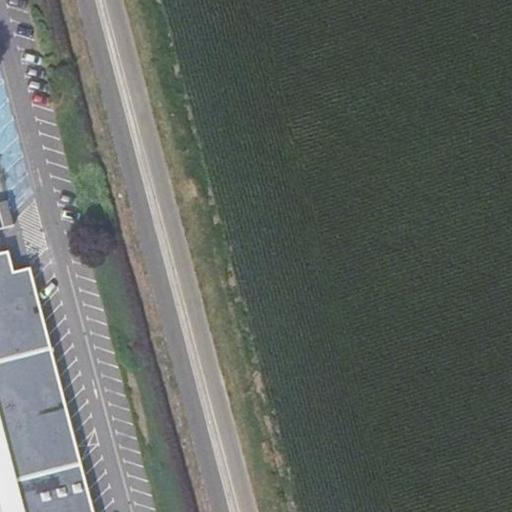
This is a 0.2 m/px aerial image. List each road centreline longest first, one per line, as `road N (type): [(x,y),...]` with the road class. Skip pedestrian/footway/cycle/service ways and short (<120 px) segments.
road 1 (tertiary): [(249,511),(113,0)]
road 2 (unclassified): [(90,0),(224,511)]
